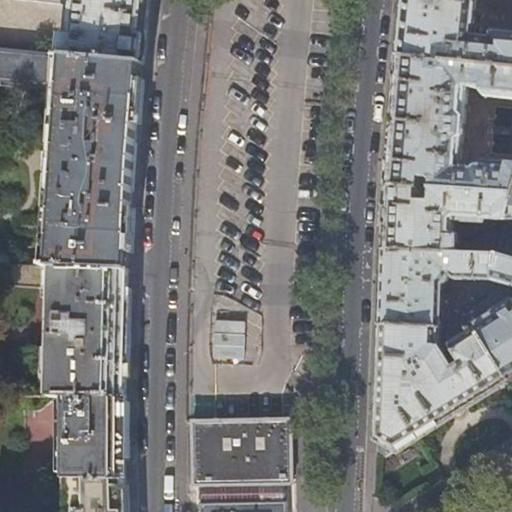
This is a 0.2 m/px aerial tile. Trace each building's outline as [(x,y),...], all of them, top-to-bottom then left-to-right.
[(27,0),(71,5),(67,33),(64,33),(61,36),(59,56),(143,64),(148,22),(149,0),(27,0)] [(404,0),(399,57),(511,69),(511,34),(493,32),(490,34),(490,39),(473,37),(477,0),(404,0)] [(59,56),(0,50),(0,80),(62,86),(48,267),(128,270),(130,235),(135,145),(136,131),(143,64),(59,56)] [(511,102),(511,69),(399,57),(393,123),(388,186),(511,193),(511,162),(480,161),(474,167),(461,165),(469,88),(479,90),(486,99),(511,102)] [(509,220),(511,210),(511,193),(388,186),(386,223),(385,251),(460,253),(460,235),(455,234),(456,221),(487,223),(487,219),(509,220)] [(511,245),(502,243),(499,255),(511,258),(511,245)] [(498,255),(460,253),(385,251),(383,289),(382,326),(443,329),(444,287),(448,284),(450,280),(450,279),(452,278),(453,279),(492,281),(498,255)] [(0,253),(0,265),(9,266),(10,254),(0,253)] [(511,258),(499,255),(498,255),(492,281),(511,286),(511,302),(494,314),(495,317),(476,329),(509,381),(511,378),(511,258)] [(48,267),(9,266),(0,265),(0,285),(53,288),(51,397),(66,397),(125,398),(127,342),(129,272),(128,272),(128,270),(48,267)] [(457,306),(462,313),(464,311),(473,303),(468,297),(457,306)] [(443,348),(443,329),(382,326),(379,407),(377,452),(387,458),(448,419),(509,381),(476,329),(464,337),(459,329),(448,336),(453,344),(450,345),(462,365),(456,368),(443,348)] [(64,480),(65,480),(122,481),(126,481),(126,441),(126,398),(125,398),(66,397),(64,480)] [(193,463),(193,485),(197,485),(201,485),(201,494),(202,504),(201,511),(286,511),(287,503),(287,494),(287,485),(290,485),(294,485),(293,420),(285,420),(268,420),(257,420),(225,420),(204,421),(193,421),(193,463)] [(122,481),(65,480),(66,511),(123,511),(122,481)]
